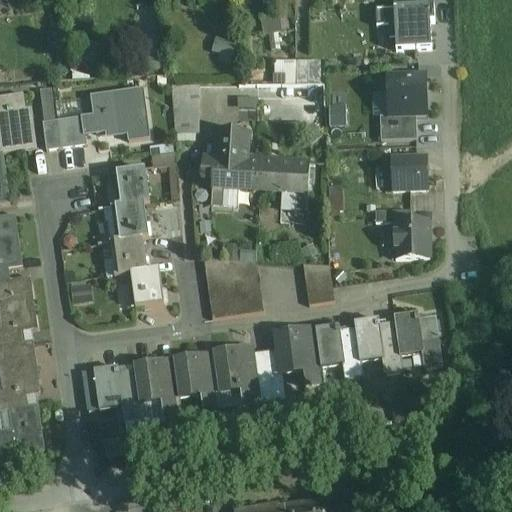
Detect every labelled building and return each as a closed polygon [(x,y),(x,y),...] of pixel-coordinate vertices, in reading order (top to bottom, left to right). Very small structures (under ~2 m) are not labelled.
[(435,9),(394,11),(397,55),(432,53),(431,26),(436,26),(435,9)] [(143,31),(143,23),(153,22),(152,11),(137,12),(139,31),(143,31)] [(213,56),(232,61),(237,44),(218,38),(213,56)] [(320,64),(297,64),(297,88),(321,88),(320,64)] [(425,80),(389,81),(390,120),(390,121),(416,120),(426,120),(425,80)] [(257,88),(239,88),(239,111),(258,111),(257,88)] [(297,88),(257,88),(258,111),(273,111),(281,111),(281,101),(309,101),(325,101),(325,88),(321,88),(297,88)] [(200,89),(173,89),(173,101),(200,101),(200,89)] [(144,92),(92,99),(97,136),(127,132),(129,144),(150,141),(144,92)] [(24,96),(0,99),(0,142),(2,155),(4,154),(4,155),(37,150),(33,116),(27,116),(24,96)] [(200,101),(173,101),(174,112),(200,112),(200,101)] [(309,101),(281,101),(281,111),(273,111),(273,123),(309,123),(309,111),(309,101)] [(325,101),(309,101),(309,111),(326,111),(325,101)] [(331,107),(332,127),(349,127),(348,107),(331,107)] [(200,112),(174,112),(175,124),(200,124),(200,112)] [(83,119),(58,123),(61,151),(87,148),(83,119)] [(416,120),(390,121),(390,120),(380,120),(381,145),(417,144),(416,120)] [(58,123),(43,125),(47,153),(61,151),(58,123)] [(200,124),(175,124),(176,136),(200,136),(200,124)] [(248,139),(218,137),(216,161),(216,162),(247,163),(248,139)] [(2,155),(0,154),(0,208),(11,206),(4,155),(4,154),(2,155)] [(176,155),(152,159),(154,172),(177,169),(176,155)] [(213,193),(214,193),(213,210),(238,212),(239,194),(261,195),(262,164),(247,163),(216,162),(216,161),(215,161),(215,165),(204,165),(203,172),(200,175),(200,180),(203,183),(203,184),(214,185),(213,193)] [(427,162),(392,163),(393,195),(428,194),(427,162)] [(309,167),(262,164),(261,195),(307,198),(307,199),(308,199),(310,167),(309,167)] [(146,172),(117,176),(122,209),(122,210),(145,207),(151,207),(146,172)] [(145,207),(122,210),(122,209),(116,210),(121,244),(143,241),(144,242),(149,241),(145,207)] [(412,226),(412,214),(376,215),(376,227),(395,227),(412,226)] [(0,284),(11,283),(11,282),(6,283),(4,272),(24,270),(16,217),(0,219),(0,284)] [(412,226),(395,227),(396,263),(430,263),(429,226),(412,226)] [(143,241),(121,244),(115,244),(120,279),(132,278),(131,277),(148,275),(148,274),(144,242),(143,241)] [(333,257),(334,266),(348,265),(350,285),(367,283),(364,253),(333,257)] [(231,264),(205,263),(208,286),(234,282),(231,264)] [(258,265),(231,264),(234,282),(260,278),(258,265)] [(330,270),(304,268),(306,284),(332,281),(330,270)] [(160,272),(148,274),(148,275),(131,277),(132,278),(136,311),(165,307),(160,272)] [(260,278),(234,282),(236,294),(261,290),(260,278)] [(31,280),(11,283),(0,284),(0,305),(2,305),(5,330),(0,330),(0,349),(26,346),(26,345),(20,345),(19,335),(38,332),(31,280)] [(332,281),(306,284),(308,296),(333,292),(332,281)] [(234,282),(208,286),(210,298),(236,294),(234,282)] [(73,286),(76,305),(97,303),(95,284),(73,286)] [(261,290),(236,294),(237,306),(263,302),(261,290)] [(333,292),(308,296),(309,309),(335,305),(333,292)] [(237,306),(236,294),(210,298),(211,309),(237,306)] [(263,302),(237,306),(239,319),(265,315),(263,302)] [(237,306),(211,309),(213,322),(239,319),(237,306)] [(436,321),(420,324),(419,318),(395,321),(396,327),(401,361),(423,358),(425,373),(443,371),(436,321)] [(396,327),(380,329),(379,323),(356,327),(357,332),(361,366),(383,363),(385,379),(403,376),(401,361),(396,327)] [(357,332),(341,335),(340,329),(316,332),(317,338),(322,372),(344,369),(346,384),(363,382),(361,366),(357,332)] [(300,334),(276,338),(278,354),(282,378),(283,377),(304,374),(306,390),(324,387),(322,372),(317,338),(301,340),(300,334)] [(26,346),(0,349),(0,370),(5,370),(8,394),(0,395),(0,414),(10,413),(29,410),(29,409),(23,410),(22,399),(41,396),(34,344),(26,345),(26,346)] [(255,357),(238,359),(237,353),(214,357),(214,363),(219,396),(241,393),(243,409),(262,406),(255,357)] [(278,354),(266,355),(273,405),(287,403),(283,377),(282,378),(278,354)] [(266,355),(255,357),(262,406),(273,405),(266,355)] [(198,359),(174,362),(175,368),(180,402),(201,399),(203,415),(221,412),(219,396),(214,363),(199,365),(198,359)] [(158,365),(134,368),(135,374),(140,408),(162,405),(164,420),(182,418),(180,402),(175,368),(159,371),(158,365)] [(135,374),(119,376),(118,370),(94,374),(100,414),(122,410),(124,426),(142,423),(140,408),(135,374)] [(29,410),(10,413),(12,432),(0,434),(0,467),(24,464),(23,456),(45,453),(39,408),(29,409),(29,410)]
